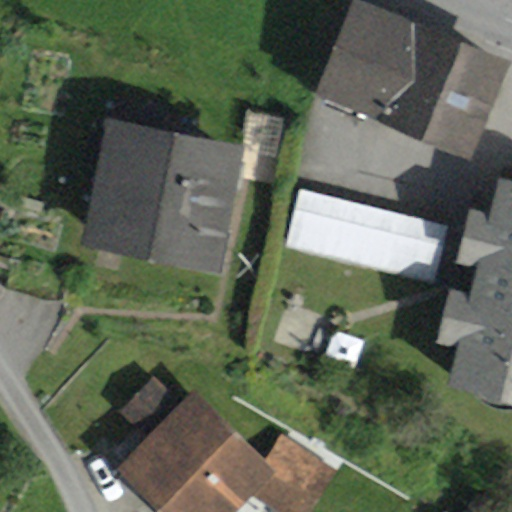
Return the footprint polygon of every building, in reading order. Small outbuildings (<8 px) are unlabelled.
[(510,67),(354,4),(314,101),(471,164),(510,67)] [(246,151),(106,121),(78,247),(218,277),(246,151)] [(511,185),(500,183),(491,218),(470,213),(457,269),(476,274),(470,297),(450,292),(437,347),(459,353),(449,393),(511,408),(511,185)] [(451,227),(300,191),(286,251),(437,287),(451,227)] [(263,467),(196,390),(181,406),(155,378),(124,412),(149,439),(118,472),(156,511),(238,511),(253,497),(274,511),(312,511),(336,473),(284,437),(263,467)] [(500,511),(477,497),(467,511),(500,511)]
